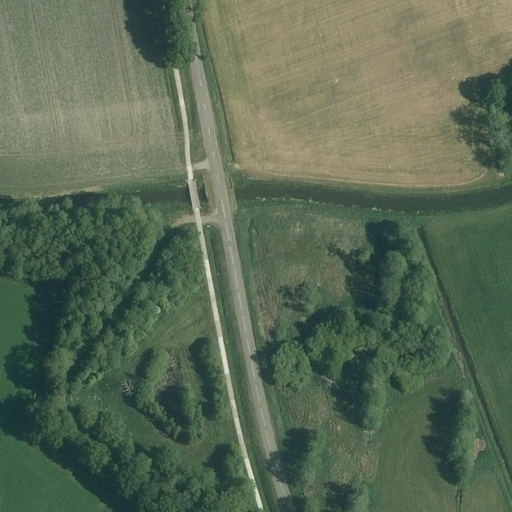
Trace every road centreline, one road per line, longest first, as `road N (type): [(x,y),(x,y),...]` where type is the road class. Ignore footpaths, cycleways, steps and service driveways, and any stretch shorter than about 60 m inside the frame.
road 1 (tertiary): [(290,511),(263,424),(185,0)]
road 2 (track): [(175,511),(78,435),(64,377),(121,314),(173,223),(224,212)]
